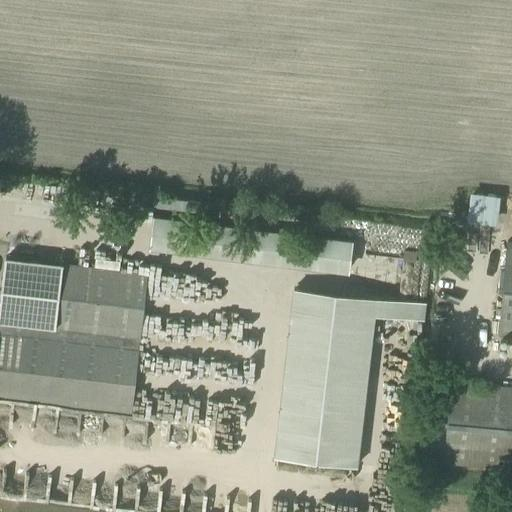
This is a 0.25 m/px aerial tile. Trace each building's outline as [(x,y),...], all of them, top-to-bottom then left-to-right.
[(183,228),(184,218),(152,214),(151,225),(183,228)] [(238,235),(239,225),(236,225),(212,222),(210,232),(238,235)] [(511,241),(507,241),(499,332),(511,333),(511,241)] [(4,256),(0,294),(0,398),(130,414),(147,273),(4,256)] [(414,292),(418,262),(408,261),(405,291),(414,292)] [(356,450),(368,305),(412,309),(413,287),(285,277),(272,443),(356,450)] [(511,388),(449,383),(442,464),(511,470),(511,388)] [(229,511),(252,511),(253,491),(231,490),(229,511)]
